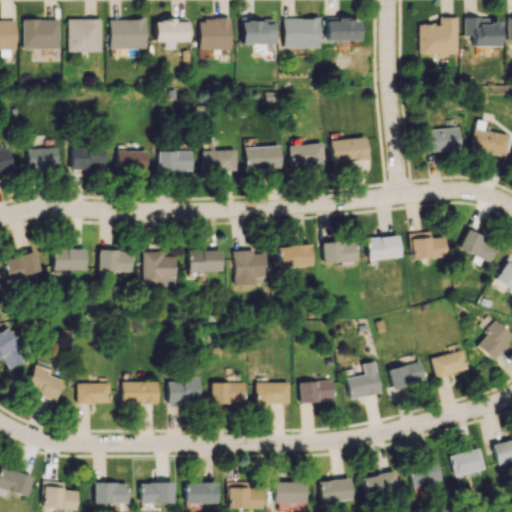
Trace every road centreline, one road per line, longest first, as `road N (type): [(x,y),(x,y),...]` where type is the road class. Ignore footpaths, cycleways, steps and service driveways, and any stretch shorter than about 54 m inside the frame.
road 1 (residential): [(0,422),(69,447),(338,445),(511,394)]
road 2 (residential): [(0,221),(400,195),(479,196),(511,214)]
road 3 (residential): [(388,0),(400,195)]
